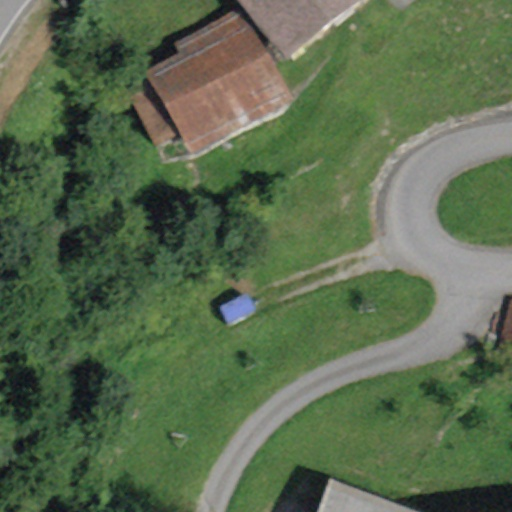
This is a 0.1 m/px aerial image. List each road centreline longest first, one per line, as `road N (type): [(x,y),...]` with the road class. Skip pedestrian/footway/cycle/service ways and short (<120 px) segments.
road 1 (track): [(471,271),(457,342),(290,401),(220,495),(217,511)]
road 2 (track): [(257,305),(411,243)]
